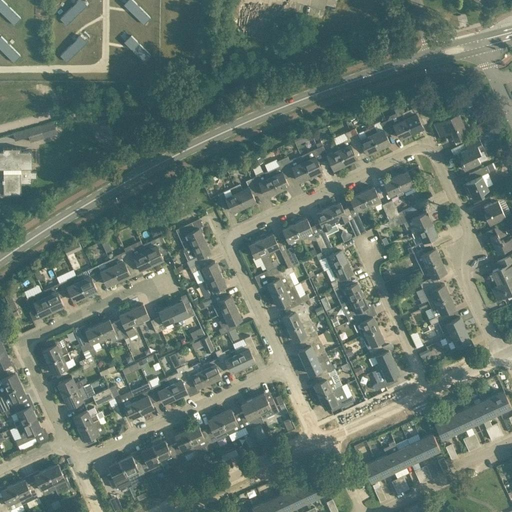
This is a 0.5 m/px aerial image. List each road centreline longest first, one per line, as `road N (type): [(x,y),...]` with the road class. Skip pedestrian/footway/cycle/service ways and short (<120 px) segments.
road 1 (residential): [(283,366),(225,238),(418,149),(433,154),(472,241),(456,261),(500,355)]
road 2 (tertiary): [(0,263),(67,215),(252,118),(431,55)]
road 3 (residential): [(64,439),(19,341),(157,278),(160,285)]
road 4 (residential): [(75,461),(283,366)]
road 5 (unclassified): [(163,511),(320,438)]
road 6 (residential): [(427,389),(367,249)]
